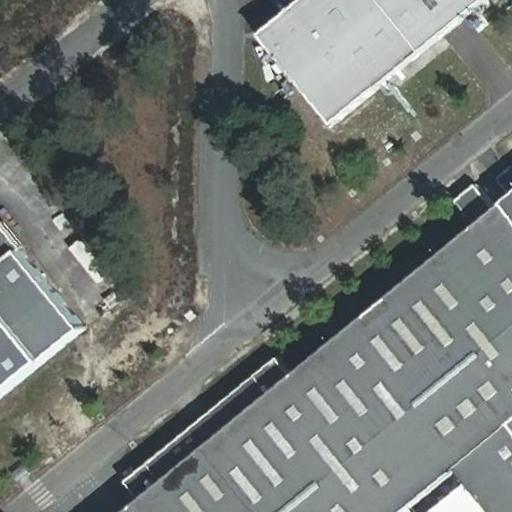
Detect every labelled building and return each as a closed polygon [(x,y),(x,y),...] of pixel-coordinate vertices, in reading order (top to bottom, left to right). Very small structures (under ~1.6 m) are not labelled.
[(491,0),(309,0),(268,34),(343,122),(491,0)] [(396,83),(388,89),(381,97),(378,107),(379,118),(383,128),(389,136),(398,141),(409,143),(419,142),(428,137),(436,130),(440,121),(442,110),(440,100),(434,91),(426,84),(417,80),(406,80),(396,83)] [(511,511),(511,200),(131,511),(414,511),(411,508),(466,463),(505,511),(511,511)] [(5,220),(0,224),(0,394),(85,323),(5,220)] [(100,282),(112,272),(83,237),(71,247),(100,282)]
